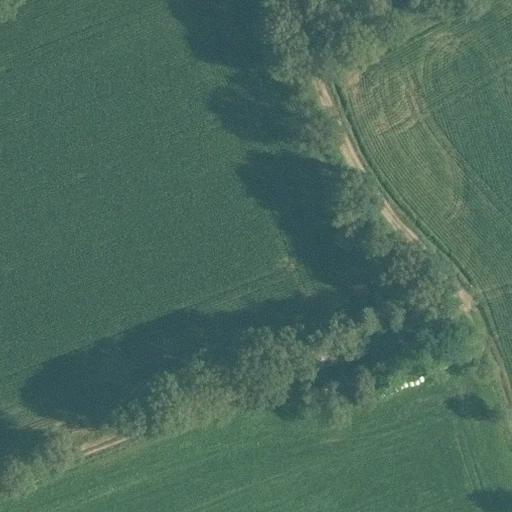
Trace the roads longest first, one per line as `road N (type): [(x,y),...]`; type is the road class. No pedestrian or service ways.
road 1 (track): [(0,483),(439,323),(458,304),(451,280),(398,228),(356,169),(286,0)]
road 2 (track): [(458,304),(494,356),(511,411)]
